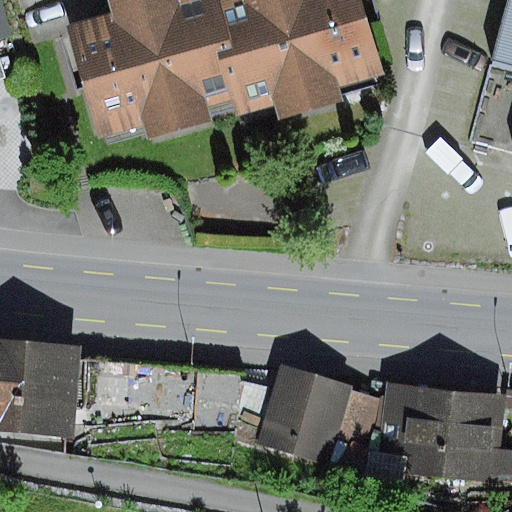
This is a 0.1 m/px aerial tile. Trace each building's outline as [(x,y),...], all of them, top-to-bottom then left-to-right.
[(125,0),(129,10),(83,23),(115,134),(159,122),(164,139),(230,120),(226,106),(250,99),(235,48),(252,43),(238,0),(125,0)] [(235,48),(250,99),(254,114),(292,103),(296,117),(363,97),(357,78),(401,65),(382,0),(238,0),(252,43),(235,48)] [(511,0),(475,138),(511,148),(511,0)] [(97,344),(0,338),(0,430),(87,434),(97,344)] [(394,397),(295,366),(293,371),(272,439),(344,462),(351,438),(378,446),(394,397)] [(511,391),(401,377),(391,446),(418,449),(415,467),(511,480),(511,391)]
